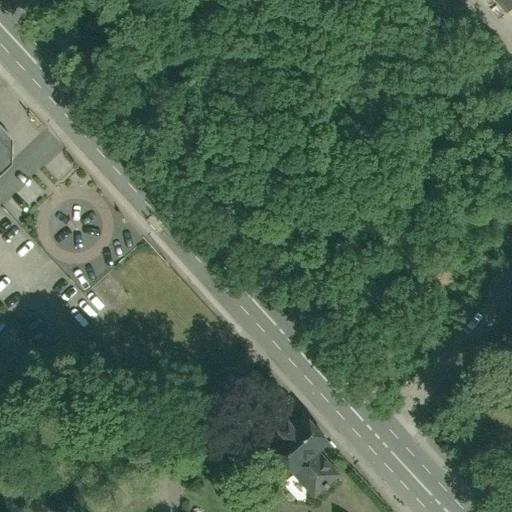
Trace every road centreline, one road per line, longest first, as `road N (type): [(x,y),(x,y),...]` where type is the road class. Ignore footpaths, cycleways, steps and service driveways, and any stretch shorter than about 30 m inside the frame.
road 1 (tertiary): [(0,27),(370,437)]
road 2 (residential): [(370,437),(511,275)]
